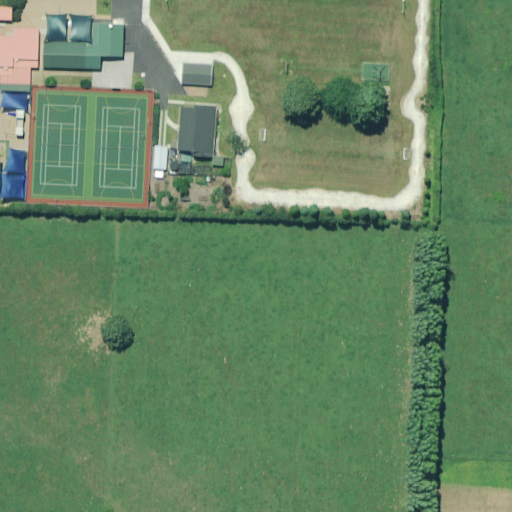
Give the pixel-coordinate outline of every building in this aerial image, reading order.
[(124,24),(88,23),(87,55),(123,57),(124,24)] [(0,84),(22,86),(23,68),(30,68),(32,29),(8,28),(8,36),(0,35),(0,84)] [(82,41),(37,40),(36,67),(81,68),(82,41)] [(208,66),(180,65),(179,86),(207,87),(208,66)] [(213,108),(175,106),(173,157),(211,159),(213,108)] [(159,147),(156,179),(166,180),(167,172),(170,173),(172,148),(159,147)]
